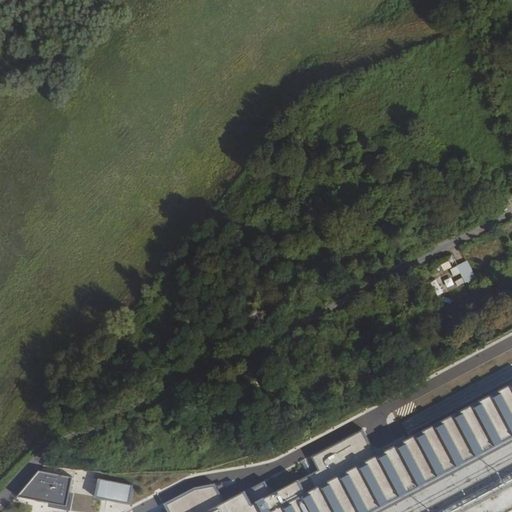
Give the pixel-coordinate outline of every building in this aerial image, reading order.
[(278,216),(285,228),(291,225),(279,201),(272,205),(278,216)] [(274,219),(280,231),(285,228),(278,216),(274,219)] [(442,270),(450,268),(448,260),(440,262),(442,270)] [(466,263),(434,279),(442,295),(471,280),(472,282),(475,281),(466,263)] [(161,346),(169,364),(197,350),(188,332),(161,346)] [(233,383),(240,397),(249,392),(253,399),(271,389),(261,368),(241,379),(240,377),(237,378),(237,381),(233,383)] [(367,383),(373,394),(378,392),(372,380),(367,383)] [(372,511),(511,437),(511,382),(373,454),(362,430),(309,458),(317,470),(248,504),(241,491),(223,502),(213,485),(194,488),(161,504),(164,511),(372,511)] [(349,385),(333,393),(338,404),(355,396),(349,385)] [(190,406),(197,422),(225,407),(218,392),(190,406)] [(288,423),(293,435),(299,433),(292,421),(288,423)] [(385,427),(392,441),(402,436),(395,422),(385,427)] [(198,459),(204,468),(215,463),(210,453),(198,459)] [(73,476),(41,471),(19,496),(66,505),(73,476)] [(132,486),(98,478),(94,496),(129,504),(132,486)] [(500,511),(511,506),(511,483),(459,511),(500,511)]
